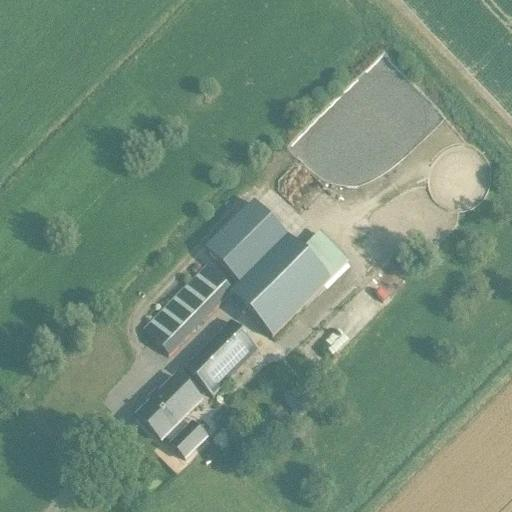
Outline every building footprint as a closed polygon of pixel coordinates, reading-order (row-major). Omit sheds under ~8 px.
[(301,253),(255,205),(206,253),(240,288),(235,293),(230,298),(273,341),(331,283),(349,265),(320,235),(301,253)] [(235,293),(208,267),(144,332),(170,358),(230,298),(235,293)] [(345,329),(335,319),(305,349),(315,359),(345,329)] [(232,325),(185,373),(212,400),(224,388),(259,352),(232,325)] [(171,449),(185,463),(206,442),(192,427),(189,430),(182,424),(202,404),(177,380),(137,420),(161,445),(165,441),(172,448),(171,449)]
